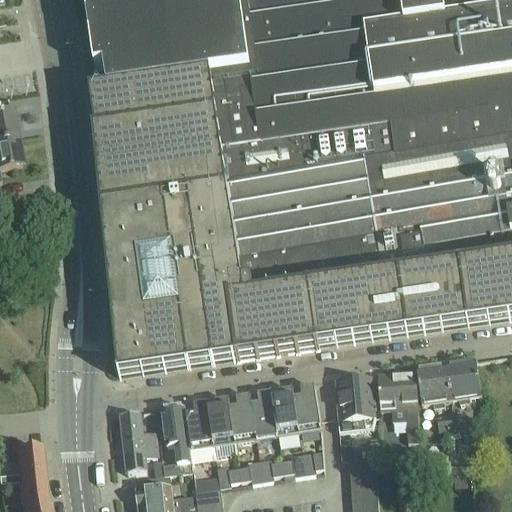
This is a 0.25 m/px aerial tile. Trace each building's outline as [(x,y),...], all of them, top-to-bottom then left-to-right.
[(511,0),(83,0),(94,71),(103,69),(107,93),(107,94),(91,96),(91,97),(96,135),(94,135),(100,193),(101,209),(110,287),(111,297),(115,341),(119,381),(235,364),(237,364),(237,365),(320,353),(320,351),(511,323),(511,0)] [(0,186),(2,186),(0,177),(0,174),(23,170),(13,115),(0,117),(0,186)] [(477,366),(447,370),(452,406),(460,405),(460,409),(470,408),(469,404),(482,402),(477,366)] [(452,406),(447,370),(417,375),(422,410),(435,409),(436,413),(445,412),(445,407),(452,406)] [(419,411),(418,399),(416,379),(379,382),(381,414),(419,411)] [(339,407),(341,426),(367,423),(369,434),(375,433),(373,423),(376,422),(372,383),(337,387),(339,407)] [(295,402),(299,438),(322,435),(320,427),(315,390),(301,392),(302,401),(295,402)] [(299,438),(295,402),(293,393),(280,396),(281,404),(273,406),(278,441),(299,438)] [(260,408),(252,409),(257,445),(278,441),(273,406),(272,397),(258,399),(260,408)] [(257,445),(252,409),(251,400),(237,402),(238,411),(231,412),(235,448),(257,445)] [(235,448),(231,412),(229,404),(216,406),(217,414),(209,416),(214,451),(235,448)] [(185,410),(192,467),(216,463),(214,451),(209,416),(208,407),(194,409),(196,418),(186,419),(185,410)] [(192,467),(185,410),(162,414),(167,451),(175,450),(178,469),(192,467)] [(127,478),(135,478),(146,476),(145,463),(157,462),(155,438),(142,439),(140,418),(121,420),(127,478)] [(458,419),(448,420),(450,432),(460,431),(458,419)] [(448,420),(438,421),(440,433),(450,432),(448,420)] [(42,454),(16,457),(18,479),(19,483),(45,480),(42,454)] [(314,462),(303,463),(305,477),(324,474),(323,457),(313,459),(314,462)] [(378,511),(376,465),(376,462),(349,464),(352,511),(378,511)] [(303,463),(282,467),(284,480),(305,477),(303,463)] [(163,466),(155,467),(157,482),(165,480),(163,466)] [(282,467),(272,469),(261,470),(263,484),(284,480),(282,467)] [(261,470),(239,474),(241,487),(263,484),(261,470)] [(239,474),(229,475),(217,477),(219,491),(241,487),(239,474)] [(9,480),(10,488),(19,487),(19,483),(18,479),(9,480)] [(470,479),(454,480),(455,494),(471,492),(470,479)] [(0,480),(0,486),(0,489),(10,488),(9,480),(0,480)] [(45,480),(19,483),(19,487),(21,507),(48,505),(45,480)] [(406,491),(420,490),(420,480),(406,481),(406,491)] [(197,511),(194,511),(193,502),(173,504),(172,492),(137,495),(138,511),(197,511)] [(197,510),(222,507),(221,494),(196,498),(197,510)]
